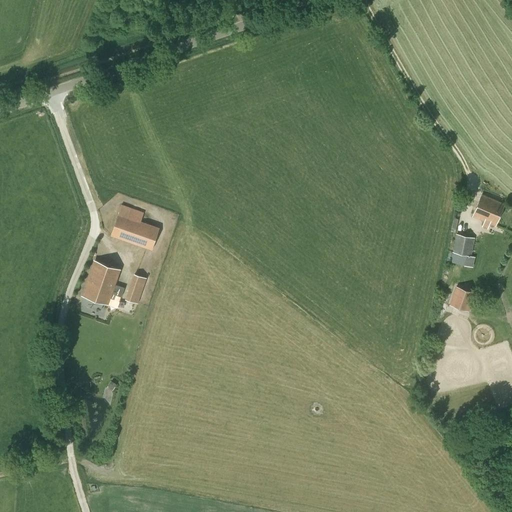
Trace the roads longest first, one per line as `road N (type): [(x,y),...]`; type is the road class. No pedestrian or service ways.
road 1 (track): [(51,97),(97,226),(57,332),(58,381),(85,511)]
road 2 (unclassified): [(0,114),(316,0)]
